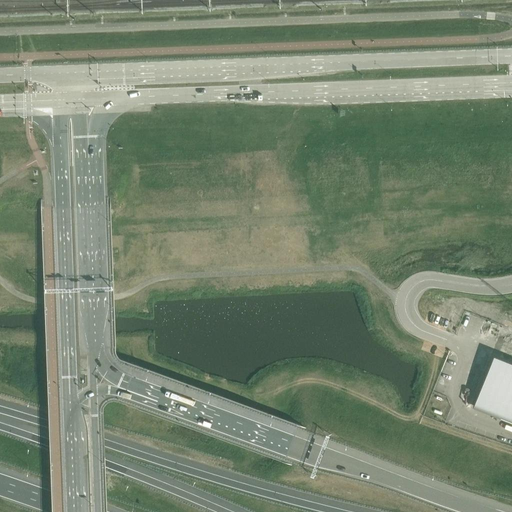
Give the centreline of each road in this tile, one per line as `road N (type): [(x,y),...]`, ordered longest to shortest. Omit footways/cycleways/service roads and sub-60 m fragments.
road 1 (secondary): [(511,56),(76,72)]
road 2 (secondary): [(89,103),(511,84)]
road 3 (motorway): [(334,511),(0,408)]
road 4 (motorway): [(445,499),(143,385)]
road 5 (tertiary): [(59,103),(69,408)]
road 6 (tertiary): [(93,347),(89,103)]
road 7 (motorway): [(223,511),(0,426)]
road 8 (tertiary): [(98,511),(95,387)]
